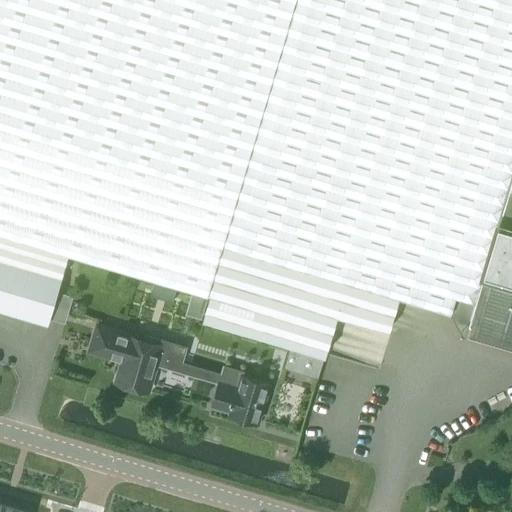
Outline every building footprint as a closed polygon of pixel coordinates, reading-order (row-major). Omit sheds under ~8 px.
[(0,0),(0,230),(68,251),(210,293),(210,292),(296,0),(0,0)] [(511,0),(296,0),(210,292),(210,293),(203,317),(290,343),(283,367),(317,377),(324,353),(325,353),(337,313),(389,328),(399,296),(450,311),(454,299),(473,305),(511,175),(511,0)] [(511,175),(473,305),(469,320),(470,321),(471,319),(511,331),(511,175)] [(0,230),(0,307),(46,322),(68,251),(0,230)] [(98,324),(90,348),(104,352),(105,348),(123,353),(115,379),(146,388),(153,362),(187,372),(189,363),(182,361),(186,346),(144,333),(143,337),(114,328),(98,324)] [(189,363),(187,372),(214,380),(207,404),(239,413),(238,416),(255,421),(266,383),(242,377),(244,370),(223,364),(221,372),(189,363)]
